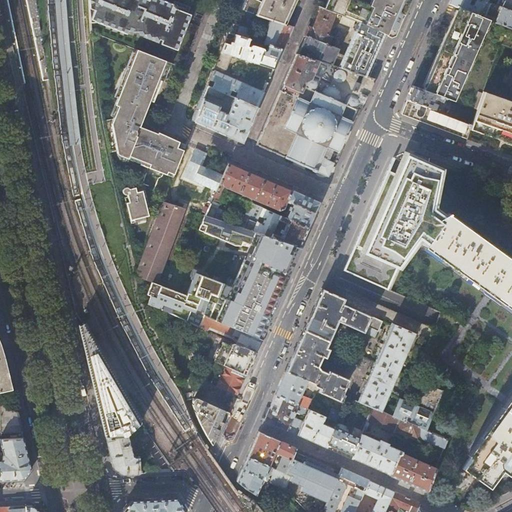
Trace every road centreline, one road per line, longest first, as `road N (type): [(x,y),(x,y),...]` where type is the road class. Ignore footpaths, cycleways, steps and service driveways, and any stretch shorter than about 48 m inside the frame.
road 1 (tertiary): [(100,490),(0,59)]
road 2 (residential): [(204,510),(344,198)]
road 3 (tertiary): [(0,266),(53,492)]
road 4 (residential): [(312,0),(244,156)]
road 5 (residential): [(377,121),(511,171)]
road 6 (residential): [(377,121),(431,0)]
